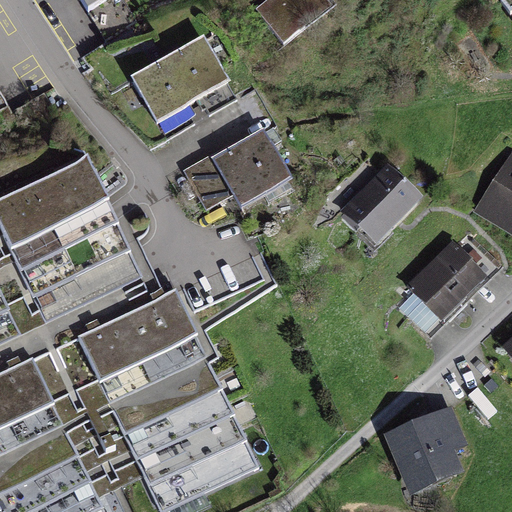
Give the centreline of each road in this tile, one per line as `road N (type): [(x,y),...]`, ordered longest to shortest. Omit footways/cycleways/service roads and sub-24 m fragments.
road 1 (track): [(285,511),(511,305)]
road 2 (unknown): [(0,392),(40,364),(62,310),(159,242),(164,201)]
road 3 (residential): [(152,181),(75,85),(21,0)]
